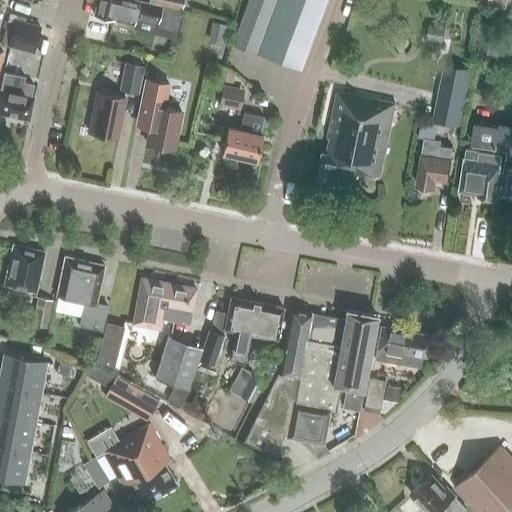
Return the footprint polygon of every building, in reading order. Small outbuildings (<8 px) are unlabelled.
[(176,33),(181,11),(139,1),(139,0),(137,0),(96,0),(94,14),(113,19),(111,24),(133,29),(136,17),(157,22),(156,28),(176,33)] [(183,0),(148,0),(148,1),(181,9),(183,0)] [(327,0),(249,0),(233,44),(302,69),(327,0)] [(7,43),(7,46),(33,53),(41,25),(14,18),(7,43)] [(224,45),(229,25),(212,21),(207,41),(224,45)] [(496,56),(501,24),(482,21),(477,53),(496,56)] [(442,40),(444,27),(429,25),(427,38),(442,40)] [(144,66),(124,62),(118,90),(138,94),(144,66)] [(0,113),(28,119),(33,96),(31,95),(33,84),(23,82),(25,76),(4,72),(0,88),(0,113)] [(468,77),(443,72),(433,120),(458,125),(468,77)] [(169,84),(146,79),(136,125),(150,128),(147,144),(173,149),(181,111),(164,107),(169,84)] [(244,89),(222,84),(218,105),(239,110),(244,89)] [(379,178),(395,103),(337,91),(327,138),(330,138),(327,153),(323,152),(317,180),(358,189),(361,174),(379,178)] [(117,138),(125,97),(97,92),(89,132),(117,138)] [(256,160),(262,134),(260,134),(264,117),(243,112),(239,129),(227,126),(221,152),(256,160)] [(437,123),(421,121),(419,134),(435,136),(437,123)] [(511,125),(500,124),(499,127),(475,123),(472,144),(507,149),(500,195),(511,197),(511,125)] [(450,159),(452,147),(440,145),(441,140),(424,137),(423,143),(421,154),(416,184),(434,187),(435,185),(443,186),(444,181),(447,181),(451,159),(450,159)] [(496,196),(502,155),(480,152),(480,150),(466,148),(465,157),(464,157),(459,190),(478,193),(477,194),(496,196)] [(35,292),(44,252),(13,245),(4,284),(35,292)] [(101,332),(107,307),(95,304),(104,265),(65,256),(57,294),(85,301),(78,326),(101,332)] [(189,323),(196,288),(141,278),(133,323),(159,328),(161,318),(189,323)] [(52,300),(37,297),(31,325),(46,329),(52,300)] [(249,324),(253,302),(230,297),(224,329),(236,331),(231,359),(244,362),(249,334),(251,324),(249,324)] [(277,339),(283,308),(253,302),(249,324),(251,324),(249,334),(277,339)] [(335,411),(340,385),(347,386),(343,407),(359,410),(377,315),(346,309),(344,319),(291,309),(281,359),(269,357),(265,378),(273,380),(243,441),(273,455),(284,434),(322,442),(328,410),(335,411)] [(113,366),(123,327),(106,322),(96,361),(113,366)] [(406,354),(410,331),(381,326),(375,358),(399,363),(399,362),(400,353),(406,354)] [(199,359),(213,365),(224,335),(209,330),(199,359)] [(428,358),(432,335),(410,331),(406,354),(400,353),(399,362),(422,367),(423,361),(427,362),(427,358),(428,358)] [(154,377),(187,389),(201,347),(168,336),(154,377)] [(3,354),(0,369),(0,384),(40,392),(46,362),(3,354)] [(58,365),(56,373),(68,376),(70,368),(58,365)] [(264,379),(251,373),(240,367),(229,389),(240,395),(252,401),(264,379)] [(116,374),(104,394),(147,420),(159,398),(116,374)] [(363,411),(379,414),(385,380),(369,377),(363,411)] [(0,384),(0,415),(35,422),(40,392),(0,384)] [(400,388),(386,385),(383,399),(397,402),(400,388)] [(0,415),(0,446),(29,452),(35,422),(0,415)] [(139,504),(176,484),(164,463),(170,460),(149,423),(118,441),(119,443),(103,452),(128,496),(133,493),(139,504)] [(502,511),(511,503),(511,457),(500,444),(454,487),(476,511),(502,511)] [(0,446),(0,477),(24,482),(29,452),(0,446)] [(97,487),(109,480),(94,456),(83,464),(97,487)] [(449,511),(462,511),(466,508),(455,496),(446,486),(444,488),(431,474),(410,492),(427,511),(437,511),(444,506),(449,511)] [(98,511),(109,504),(101,492),(69,511),(98,511)]
